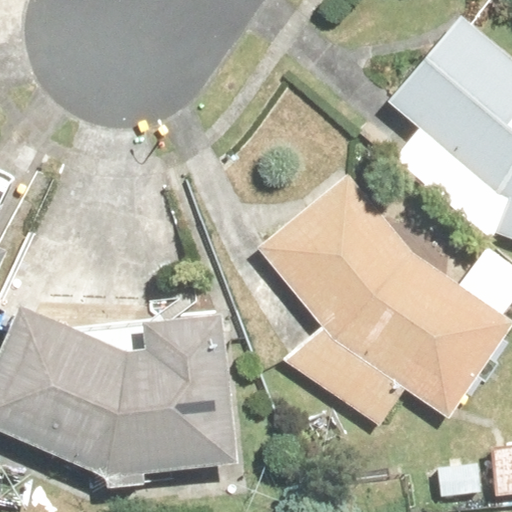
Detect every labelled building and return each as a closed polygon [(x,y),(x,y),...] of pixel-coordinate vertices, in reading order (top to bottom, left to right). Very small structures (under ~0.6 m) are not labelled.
[(511,44),(479,18),(401,105),(511,198),(511,213),(503,238),(511,241),(511,44)] [(361,180),(263,255),(321,322),(289,368),(386,435),(416,393),(460,423),(511,346),(511,318),(421,257),(361,180)] [(176,296),(37,237),(3,308),(32,322),(0,388),(0,434),(138,501),(154,469),(251,468),(249,320),(166,321),(176,296)] [(0,302),(22,259),(0,248),(0,302)] [(487,469),(438,474),(441,510),(490,506),(487,469)]
